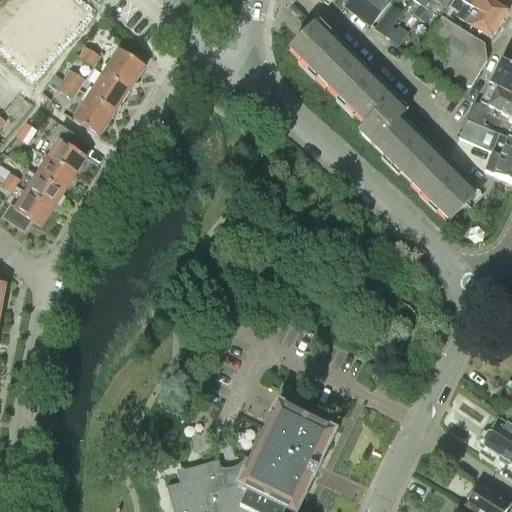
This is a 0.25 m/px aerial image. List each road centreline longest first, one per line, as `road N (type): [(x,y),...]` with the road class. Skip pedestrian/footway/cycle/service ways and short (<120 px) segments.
road 1 (tertiary): [(469,283),(266,91),(213,56)]
road 2 (residential): [(43,278),(182,70),(213,56)]
road 3 (residential): [(0,491),(43,278)]
road 4 (residential): [(443,132),(407,83),(306,0)]
road 5 (tertiary): [(415,427),(463,332),(469,283)]
